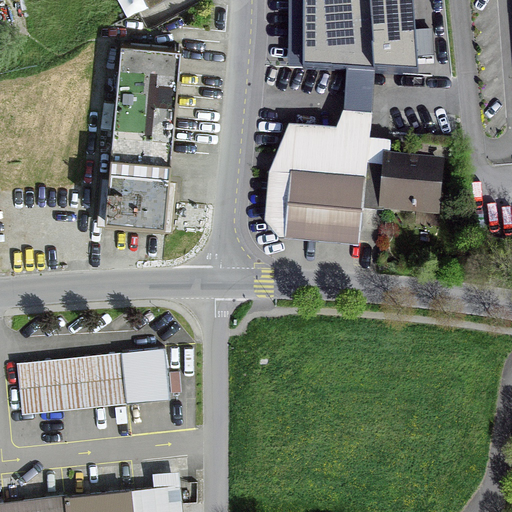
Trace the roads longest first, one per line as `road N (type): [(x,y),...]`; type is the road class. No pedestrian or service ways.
road 1 (residential): [(215,282),(346,287),(511,307)]
road 2 (residential): [(243,0),(215,282)]
road 3 (residential): [(216,511),(215,282)]
road 4 (residential): [(0,296),(215,282)]
road 5 (residential): [(457,0),(472,148),(489,177),(511,175)]
road 6 (unknown): [(511,388),(491,500),(481,511)]
